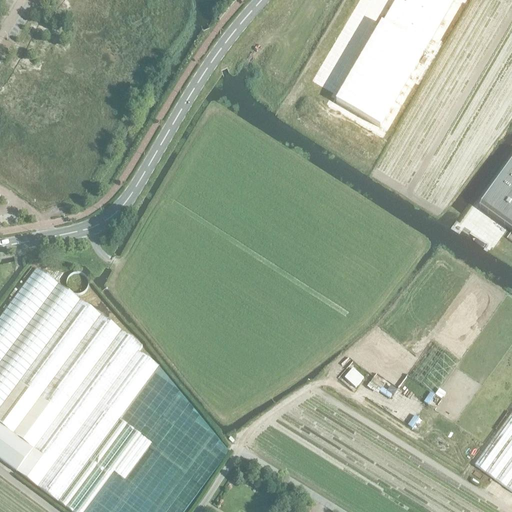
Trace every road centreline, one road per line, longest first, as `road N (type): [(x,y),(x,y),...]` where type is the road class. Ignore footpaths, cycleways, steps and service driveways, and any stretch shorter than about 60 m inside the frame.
road 1 (tertiary): [(261,0),(114,214),(89,228),(0,247)]
road 2 (unclassified): [(340,511),(238,450),(196,511)]
